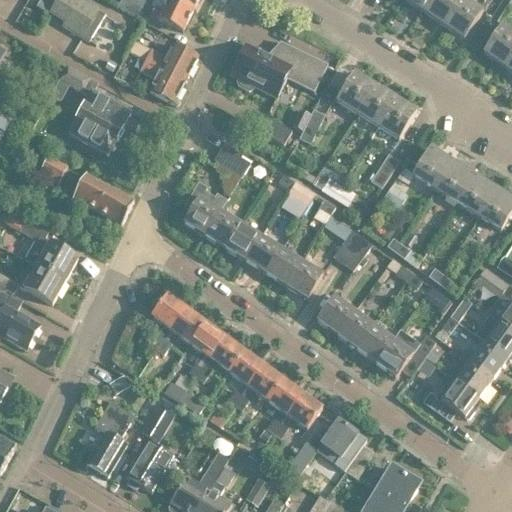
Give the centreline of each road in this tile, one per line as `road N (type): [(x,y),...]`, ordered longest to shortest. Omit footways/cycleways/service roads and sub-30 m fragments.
road 1 (residential): [(494,490),(136,238)]
road 2 (residential): [(511,143),(297,0)]
road 3 (residential): [(27,466),(136,238)]
road 4 (residential): [(0,21),(184,126)]
road 5 (residential): [(184,126),(248,0)]
road 6 (residential): [(136,238),(184,126)]
